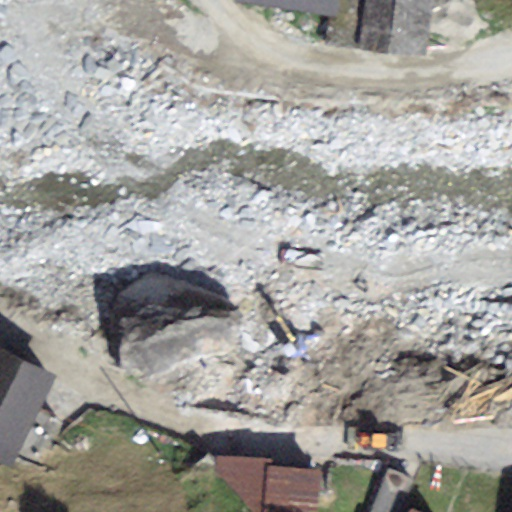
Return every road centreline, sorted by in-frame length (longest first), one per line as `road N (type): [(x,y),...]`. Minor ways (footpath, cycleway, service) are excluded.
road 1 (track): [(511,456),(230,439),(162,416),(0,334)]
road 2 (unclassified): [(511,58),(411,72),(255,67),(182,41),(142,0)]
